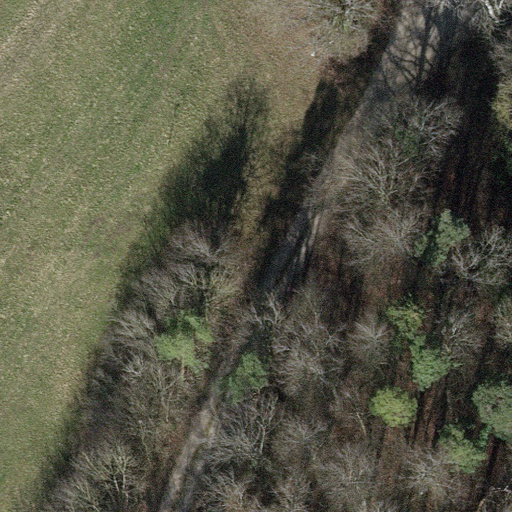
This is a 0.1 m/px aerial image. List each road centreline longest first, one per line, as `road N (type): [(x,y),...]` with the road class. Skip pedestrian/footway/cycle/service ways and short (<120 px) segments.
road 1 (track): [(395,0),(352,176),(204,511)]
road 2 (track): [(414,0),(469,187),(484,397),(511,511)]
